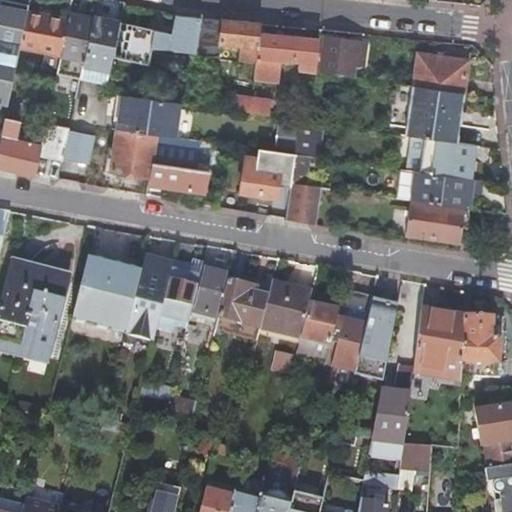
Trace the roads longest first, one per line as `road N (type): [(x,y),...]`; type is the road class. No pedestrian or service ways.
road 1 (residential): [(0,189),(511,280)]
road 2 (residential): [(511,29),(220,0)]
